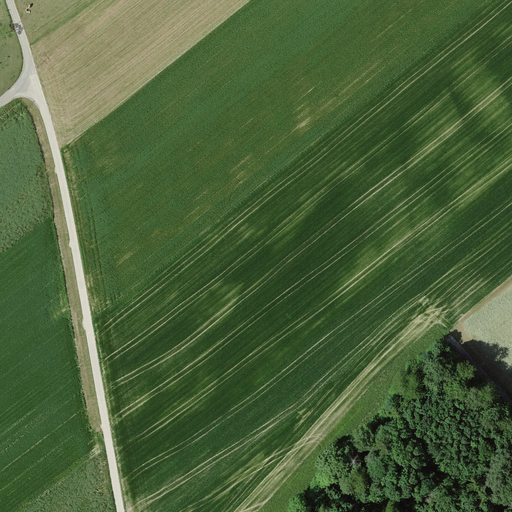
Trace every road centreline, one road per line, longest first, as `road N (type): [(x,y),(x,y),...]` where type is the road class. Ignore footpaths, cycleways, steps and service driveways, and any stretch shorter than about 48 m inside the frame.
road 1 (motorway): [(511,81),(319,270),(107,511)]
road 2 (track): [(121,511),(64,180),(10,0)]
road 3 (motorway): [(164,511),(511,131)]
